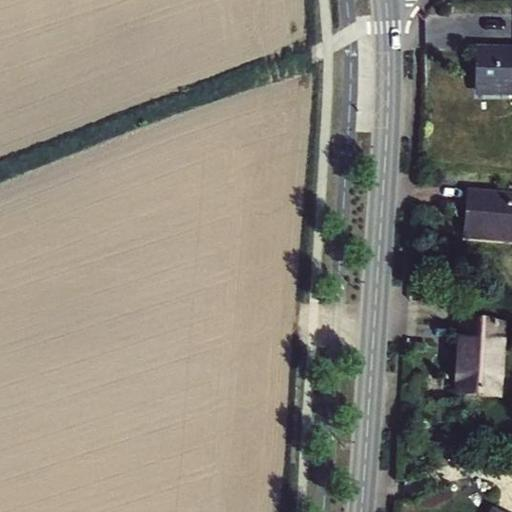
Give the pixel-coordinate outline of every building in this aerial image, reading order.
[(511,51),(479,51),(479,76),(483,76),(483,85),(511,85),(511,51)] [(479,76),(478,94),(511,94),(511,85),(483,85),(483,76),(479,76)] [(511,195),(470,192),(468,210),(473,211),(471,230),(503,232),(502,239),(511,239),(511,195)] [(473,211),(468,210),(466,236),(502,239),(503,232),(471,230),(473,211)] [(501,326),(461,324),(458,393),(499,395),(501,326)]
